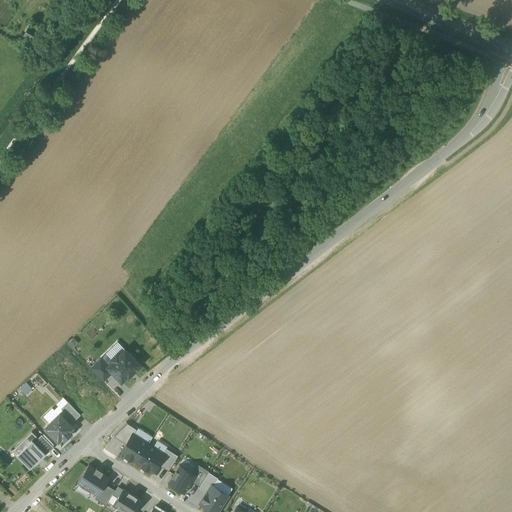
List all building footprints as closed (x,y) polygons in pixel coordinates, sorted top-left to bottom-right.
[(108,366),(106,368),(112,374),(122,384),(141,365),(125,349),(108,366)] [(106,368),(108,366),(101,359),(91,368),(104,382),(112,374),(106,368)] [(147,399),(141,408),(149,412),(154,404),(147,399)] [(60,413),(44,429),(58,444),(74,428),(60,413)] [(132,432),(133,433),(137,429),(127,423),(113,436),(125,442),(132,432)] [(32,432),(10,454),(29,473),(55,447),(42,434),(38,437),(32,432)] [(119,451),(136,462),(149,443),(133,433),(132,432),(125,442),(119,451)] [(163,452),(149,443),(136,462),(153,473),(159,464),(165,454),(163,452)] [(166,448),(163,452),(165,454),(159,464),(168,470),(178,455),(166,448)] [(199,487),(209,471),(197,464),(191,472),(196,475),(192,482),(199,487)] [(109,478),(87,465),(76,483),(98,496),(109,478)] [(191,472),(179,465),(168,482),(184,493),(192,482),(196,475),(191,472)] [(199,487),(206,491),(211,483),(213,485),(218,477),(209,471),(199,487)] [(213,485),(211,483),(206,491),(198,503),(213,511),(218,511),(230,495),(213,485)] [(134,511),(140,504),(121,491),(112,505),(122,511),(134,511)]
